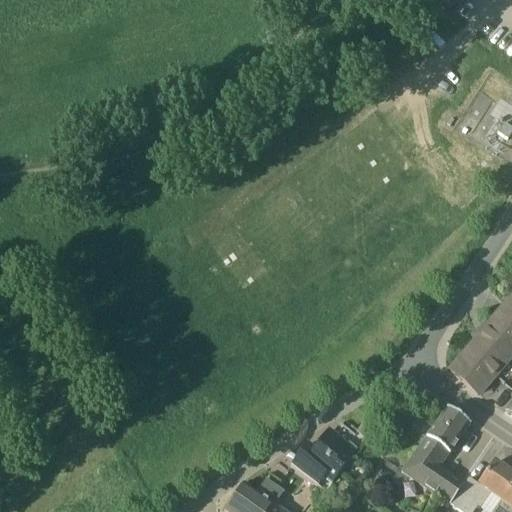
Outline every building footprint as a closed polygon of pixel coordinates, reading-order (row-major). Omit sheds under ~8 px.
[(497,135),(507,141),(511,133),(511,130),(503,125),(497,135)] [(511,354),(511,301),(450,374),(477,397),(511,354)] [(443,504),(459,484),(439,470),(470,427),(447,411),(402,473),(425,490),(424,491),(443,504)] [(367,437),(376,425),(367,419),(358,431),(367,437)] [(358,432),(345,423),(344,424),(357,433),(355,436),(340,426),(333,435),(329,432),(315,451),(307,445),(306,447),(311,450),(296,470),(292,467),(290,468),(326,494),(366,437),(358,432)] [(493,511),(501,503),(511,486),(511,477),(494,465),(475,491),(465,484),(464,487),(459,484),(443,504),(449,508),(450,507),(457,511),(475,511),(476,510),(479,511),(481,509),(484,511),(493,511)] [(242,486),(224,511),(279,511),(274,508),(284,494),(265,481),(255,495),(242,486)] [(511,511),(511,486),(501,503),(493,511),(511,511)] [(349,487),(343,495),(354,503),(360,496),(349,487)]
